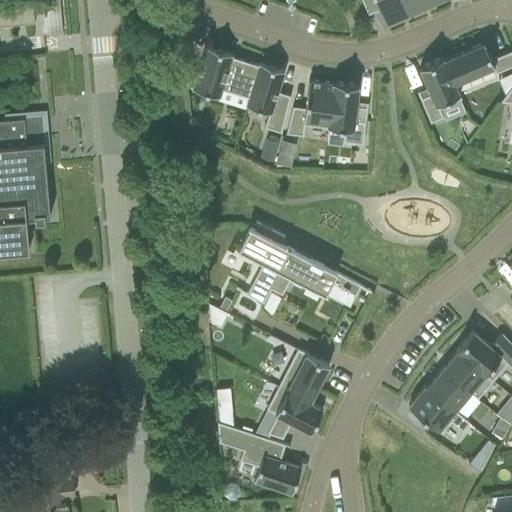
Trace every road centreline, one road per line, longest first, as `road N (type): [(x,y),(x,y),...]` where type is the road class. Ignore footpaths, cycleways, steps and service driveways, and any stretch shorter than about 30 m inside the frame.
road 1 (unclassified): [(97,14),(140,511)]
road 2 (residential): [(511,13),(468,16),(385,51),(353,55),(309,51),(184,12),(97,14)]
road 3 (residential): [(336,448),(391,341),(511,229)]
